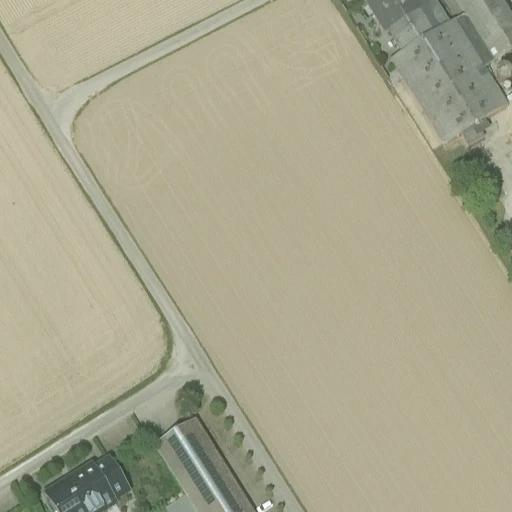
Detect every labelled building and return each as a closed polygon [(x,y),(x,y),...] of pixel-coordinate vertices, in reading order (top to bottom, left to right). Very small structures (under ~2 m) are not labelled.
[(404,55),(431,38),(417,16),(425,12),(423,10),(417,0),(370,0),(366,3),(386,36),(390,33),(404,55)] [(454,0),(465,18),(495,65),(511,53),(511,26),(495,0),(454,0)] [(432,4),(423,10),(425,12),(417,16),(431,38),(447,28),(432,4)] [(465,18),(454,24),(484,72),(495,65),(465,18)] [(431,38),(404,55),(390,63),(444,149),(467,135),(471,141),(481,136),(477,129),(508,110),(484,72),(454,24),(447,28),(431,38)] [(504,73),(501,73),(498,75),(497,78),(496,81),(498,84),(500,86),(503,87),(506,87),(509,85),(511,82),(511,79),(510,76),(507,74),(504,73)] [(249,511),(195,425),(154,450),(192,511),(249,511)] [(68,486),(45,500),(52,511),(109,511),(115,508),(113,504),(127,495),(109,466),(69,490),(68,486)]
